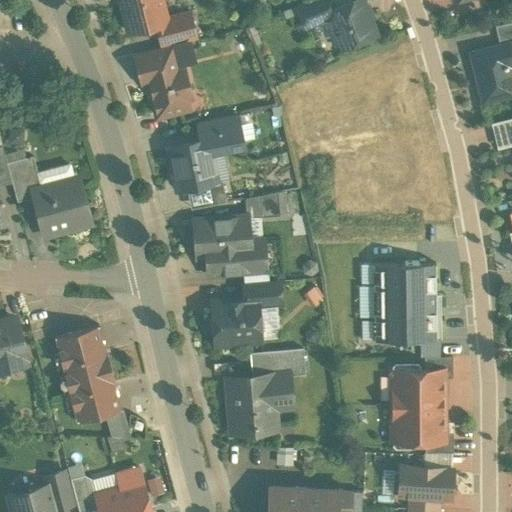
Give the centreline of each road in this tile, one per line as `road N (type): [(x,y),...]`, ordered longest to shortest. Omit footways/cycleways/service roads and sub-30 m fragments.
road 1 (residential): [(489,511),(483,307),(465,173),(411,0)]
road 2 (residential): [(54,0),(97,101),(146,281)]
road 3 (residential): [(146,281),(204,511)]
road 4 (residential): [(0,273),(146,281)]
